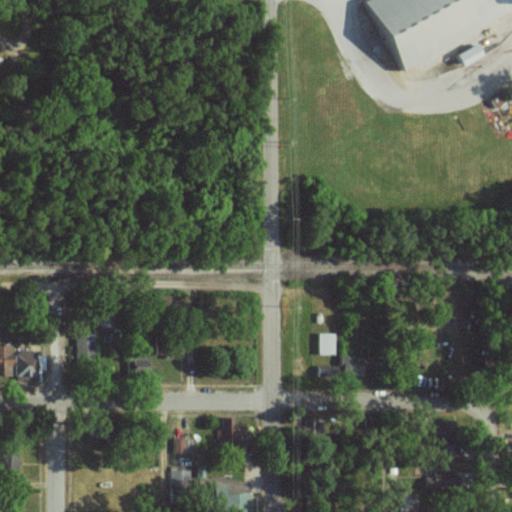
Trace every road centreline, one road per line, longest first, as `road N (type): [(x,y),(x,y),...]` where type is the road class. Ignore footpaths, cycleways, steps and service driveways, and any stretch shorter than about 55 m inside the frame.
road 1 (residential): [(270,0),(274,511)]
road 2 (residential): [(0,401),(492,407)]
road 3 (residential): [(60,290),(55,511)]
